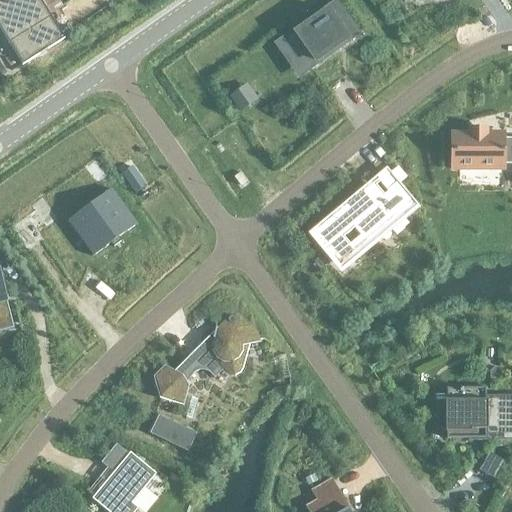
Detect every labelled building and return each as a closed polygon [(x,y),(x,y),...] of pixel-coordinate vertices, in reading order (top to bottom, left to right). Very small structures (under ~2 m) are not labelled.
[(0,0),(0,29),(23,66),(65,39),(40,0),(0,0)] [(335,5),(287,39),(307,68),(356,34),(335,5)] [(245,87),(232,97),(242,110),(255,101),(245,87)] [(504,170),(504,163),(511,163),(511,139),(504,140),(504,134),(486,134),(486,130),(470,130),(470,134),(452,134),(452,170),(504,170)] [(132,167),(122,174),(136,194),(146,187),(132,167)] [(367,242),(387,224),(397,236),(405,229),(405,228),(409,225),(405,220),(401,215),(404,212),(420,208),(415,202),(415,203),(399,184),(407,178),(399,168),(381,183),(388,192),(380,199),(368,185),(340,209),(343,213),(319,233),(315,229),(309,234),(316,237),(319,235),(337,257),(351,245),(345,238),(355,229),(361,236),(362,236),(367,242)] [(69,222),(93,256),(137,225),(113,191),(69,222)] [(149,221),(173,218),(170,199),(147,202),(149,221)] [(36,236),(51,227),(38,205),(22,215),(36,236)] [(35,251),(21,226),(7,234),(21,259),(35,251)] [(0,334),(14,330),(0,275),(0,334)] [(167,370),(155,382),(161,401),(181,406),(184,393),(186,388),(188,384),(191,380),(194,376),(196,374),(199,373),(202,372),(205,373),(208,374),(211,376),(214,379),(222,372),(225,375),(230,378),(235,378),(240,375),(242,371),(244,359),(242,348),(261,343),(257,334),(251,327),(244,321),(236,318),(230,317),(214,333),(210,350),(200,347),(173,374),(167,370)] [(493,370),(491,373),(491,380),(499,380),(499,370),(493,370)] [(511,396),(486,396),(486,389),(458,389),(447,389),(447,401),(445,401),(445,433),(447,433),(447,439),(478,439),(478,441),(511,441),(511,396)] [(186,430),(159,417),(151,435),(178,447),(186,430)] [(156,475),(130,454),(92,500),(107,511),(135,511),(138,509),(132,504),(156,475)] [(482,471),(495,478),(503,463),(490,456),(482,471)] [(314,476),(306,480),(309,486),(317,482),(314,476)] [(349,511),(337,491),(307,508),(309,511),(349,511)]
